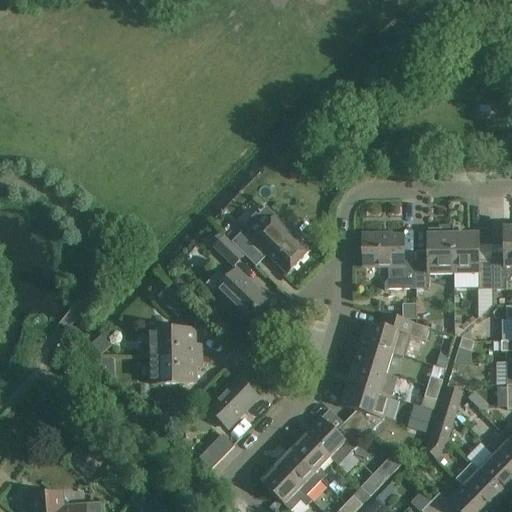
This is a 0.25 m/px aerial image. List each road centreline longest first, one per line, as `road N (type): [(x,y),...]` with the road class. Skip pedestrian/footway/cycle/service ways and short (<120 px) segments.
road 1 (residential): [(342,269),(350,211),(371,188),(511,199)]
road 2 (residential): [(299,404),(266,367),(266,345),(342,269)]
road 3 (residential): [(342,269),(331,331),(299,404)]
road 4 (residential): [(257,511),(234,481),(299,404)]
